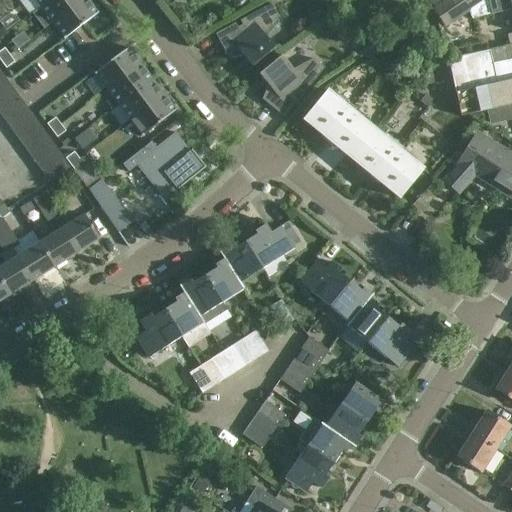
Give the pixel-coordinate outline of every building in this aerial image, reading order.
[(33,0),(40,8),(50,0),(33,0)] [(50,0),(40,8),(52,23),(82,0),(50,0)] [(88,0),(82,0),(52,23),(64,39),(98,13),(88,0)] [(511,0),(446,0),(433,9),(445,27),(470,11),(472,20),(492,16),(511,11),(511,34),(507,36),(509,46),(511,44),(511,0)] [(244,56),(253,67),(276,48),(264,35),(279,17),(273,5),(216,35),(229,60),(244,56)] [(129,48),(94,74),(106,90),(141,64),(129,48)] [(9,55),(4,49),(0,51),(0,60),(1,62),(9,55)] [(449,60),(461,117),(511,105),(511,60),(493,64),(490,51),(449,60)] [(14,62),(9,55),(1,62),(6,69),(14,62)] [(262,100),(284,118),(324,69),(313,59),(292,69),(281,56),(259,74),(268,85),(262,100)] [(141,64),(106,90),(118,106),(152,79),(141,64)] [(5,78),(0,81),(0,97),(12,88),(5,78)] [(152,79),(118,106),(129,121),(164,95),(152,79)] [(0,112),(20,98),(12,88),(0,97),(0,112)] [(328,91),(304,120),(316,131),(328,140),(340,150),(352,160),(376,131),(364,121),(352,112),(340,102),(328,91)] [(164,95),(129,121),(141,137),(176,111),(164,95)] [(27,108),(20,98),(0,112),(0,114),(6,123),(27,108)] [(34,118),(27,108),(6,123),(14,133),(34,118)] [(42,128),(34,118),(14,133),(21,143),(42,128)] [(60,125),(55,118),(47,125),(52,131),(60,125)] [(65,132),(60,125),(52,131),(57,138),(65,132)] [(49,137),(42,128),(21,143),(28,153),(49,137)] [(376,131),(352,160),(364,170),(375,179),(387,189),(399,200),(423,171),(411,160),(399,151),(387,141),(383,137),(376,132),(376,131)] [(156,148),(151,142),(122,165),(129,173),(136,167),(163,199),(170,193),(171,194),(174,191),(176,189),(177,191),(206,168),(191,150),(190,152),(175,133),(156,148)] [(477,175),(511,197),(511,156),(477,135),(467,150),(459,145),(449,161),(455,165),(442,180),(459,196),(477,175)] [(56,147),(49,137),(28,153),(35,163),(56,147)] [(63,157),(56,147),(35,163),(43,173),(63,157)] [(79,159),(74,152),(65,159),(70,166),(79,159)] [(71,168),(63,157),(43,173),(50,183),(71,168)] [(84,166),(79,159),(70,166),(76,172),(84,166)] [(109,190),(95,201),(118,233),(133,221),(109,190)] [(47,191),(33,200),(41,213),(55,204),(47,191)] [(41,213),(49,226),(63,217),(55,204),(41,213)] [(0,236),(10,230),(0,215),(0,214),(0,236)] [(84,216),(61,230),(76,255),(99,240),(84,216)] [(244,243),(261,271),(294,250),(280,228),(270,234),(265,226),(254,233),(257,236),(244,243)] [(10,230),(0,236),(0,248),(4,255),(12,250),(19,245),(10,230)] [(61,230),(39,244),(54,269),(76,255),(61,230)] [(240,284),(261,271),(244,243),(233,251),(231,248),(220,255),(223,260),(239,283),(240,284)] [(32,283),(54,269),(39,244),(24,254),(19,245),(12,250),(32,282),(32,283)] [(4,255),(0,257),(0,258),(5,266),(0,269),(0,281),(10,297),(32,282),(12,250),(4,255)] [(204,277),(221,304),(222,303),(244,290),(240,284),(239,283),(223,260),(214,266),(216,269),(204,277)] [(299,283),(328,307),(348,282),(338,275),(341,271),(331,263),(325,271),(315,263),(299,283)] [(203,323),(205,325),(227,311),(222,303),(221,304),(204,277),(192,284),(190,281),(179,288),(183,293),(203,323)] [(0,302),(10,297),(0,281),(0,302)] [(349,323),(368,299),(369,300),(369,299),(370,300),(372,297),(362,289),(360,292),(348,282),(328,307),(349,323)] [(181,337),(188,349),(211,335),(205,325),(203,323),(183,293),(174,300),(175,303),(163,310),(180,338),(181,337)] [(346,327),(366,343),(386,318),(375,309),(378,306),(370,300),(369,299),(369,300),(368,299),(349,323),(346,327)] [(294,322),(281,301),(270,308),(283,329),(294,322)] [(180,338),(163,310),(153,317),(151,313),(139,320),(146,331),(136,337),(149,358),(180,338)] [(366,343),(397,368),(413,348),(404,340),(410,333),(400,324),(397,327),(386,318),(366,343)] [(243,340),(256,360),(267,352),(255,332),(243,340)] [(321,362),(328,352),(309,338),(301,349),(321,362)] [(221,353),(234,373),(256,360),(243,340),(232,346),(221,353)] [(294,359),(313,372),(315,370),(321,362),(301,349),(294,359)] [(199,367),(212,387),(234,373),(221,353),(211,360),(199,367)] [(287,370),(306,383),(315,370),(313,372),(294,359),(287,370)] [(212,387),(199,367),(189,373),(202,394),(212,387)] [(511,400),(511,369),(510,368),(496,390),(511,400)] [(306,383),(287,370),(280,380),(299,394),(306,383)] [(338,405),(365,424),(374,412),(377,414),(384,404),(353,383),(338,405)] [(257,413),(277,426),(284,415),(265,402),(257,413)] [(350,446),(354,448),(360,438),(357,436),(365,424),(338,405),(324,427),(323,427),(350,444),(349,445),(350,446)] [(248,426),(267,440),(277,426),(257,413),(248,426)] [(486,413),(472,435),(496,451),(510,428),(486,413)] [(300,441),(333,464),(340,453),(343,455),(350,446),(349,445),(350,444),(323,427),(324,427),(312,419),(298,440),(300,441)] [(267,440),(248,426),(242,435),(261,449),(267,440)] [(482,473),(496,451),(472,435),(458,458),(482,473)] [(299,489),(306,493),(313,483),(321,489),(328,478),(324,476),(333,464),(300,441),(296,448),(302,452),(284,479),(290,483),(290,485),(291,486),(291,487),(292,489),(293,489),(294,490),(295,490),(296,490),(297,490),(299,489)] [(511,470),(502,486),(511,492),(511,470)] [(239,511),(278,511),(283,504),(257,487),(247,503),(246,502),(239,511)]
